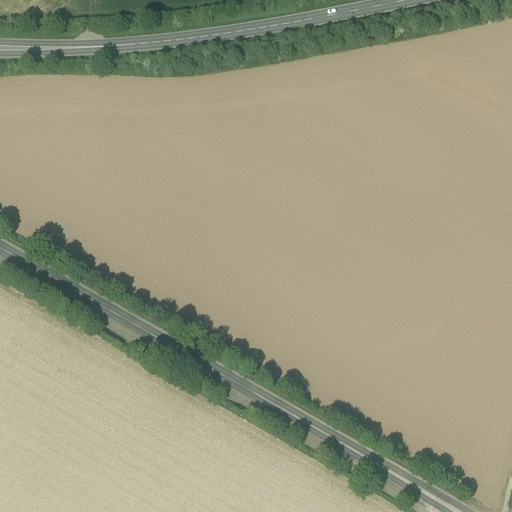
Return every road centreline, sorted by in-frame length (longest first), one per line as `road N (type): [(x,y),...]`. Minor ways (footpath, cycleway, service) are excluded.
road 1 (tertiary): [(454,511),(0,250)]
road 2 (secondary): [(411,0),(163,43),(0,49)]
